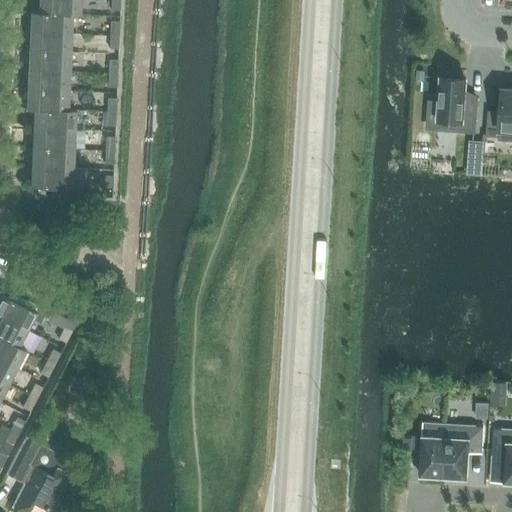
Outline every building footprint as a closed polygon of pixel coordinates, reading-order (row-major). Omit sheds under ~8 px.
[(37,0),(37,12),(72,14),(72,15),(80,16),(80,0),(37,0)] [(120,0),(111,0),(111,10),(120,11),(120,0)] [(30,12),(29,31),(71,33),(72,15),(72,14),(37,12),(30,12)] [(110,22),(110,35),(119,36),(119,22),(110,22)] [(29,31),(28,51),(70,53),(71,33),(29,31)] [(119,36),(110,35),(109,49),(118,49),(119,36)] [(28,51),(27,70),(70,72),(70,53),(28,51)] [(109,60),(108,74),(117,74),(118,61),(109,60)] [(27,70),(26,89),(69,91),(70,72),(27,70)] [(446,77),(441,77),(440,103),(430,102),(428,128),(474,131),(477,98),(465,97),(466,79),(462,78),(463,73),(446,72),(446,77)] [(117,74),(108,74),(108,87),(117,88),(117,74)] [(511,89),(503,88),(501,112),(489,111),(487,136),(499,136),(499,140),(511,141),(511,89)] [(25,109),(32,109),(68,111),(68,110),(69,91),(26,89),(25,109)] [(107,98),(107,112),(115,112),(116,98),(107,98)] [(32,109),(32,128),(75,130),(75,110),(68,110),(68,111),(32,109)] [(115,112),(107,112),(106,126),(115,126),(115,112)] [(32,128),(31,147),(74,149),(75,130),(32,128)] [(105,138),(105,151),(114,151),(114,138),(105,138)] [(469,141),(467,157),(482,159),(484,142),(469,141)] [(31,147),(30,167),(73,168),(74,149),(31,147)] [(114,151),(105,151),(104,164),(113,165),(114,151)] [(73,168),(30,167),(29,187),(37,187),(45,187),(72,189),(73,168)] [(103,190),(112,190),(113,177),(104,176),(103,190)] [(0,293),(0,316),(27,331),(35,335),(40,325),(32,321),(36,313),(0,293)] [(0,338),(18,348),(18,347),(27,331),(0,316),(0,338)] [(57,340),(65,344),(71,332),(63,328),(57,340)] [(0,338),(0,359),(16,368),(25,351),(18,347),(18,348),(0,338)] [(51,350),(45,362),(53,367),(59,355),(51,350)] [(0,359),(0,381),(7,385),(16,368),(0,359)] [(53,367),(45,362),(38,374),(46,378),(53,367)] [(493,383),(492,396),(491,404),(507,406),(509,384),(509,383),(493,382),(493,383)] [(33,384),(27,396),(34,401),(41,388),(33,384)] [(34,401),(27,396),(20,408),(28,413),(34,401)] [(15,418),(9,430),(16,435),(22,422),(15,418)] [(420,475),(444,477),(447,424),(423,423),(420,475)] [(447,424),(444,477),(467,478),(469,452),(482,453),(483,426),(447,424)] [(504,482),(511,482),(511,430),(494,429),(493,455),(506,456),(504,482)] [(16,435),(9,430),(2,442),(10,447),(16,435)] [(25,435),(4,473),(22,482),(9,507),(19,511),(26,511),(31,502),(50,511),(56,502),(71,509),(73,476),(71,474),(55,466),(61,454),(25,435)] [(403,450),(411,450),(412,438),(404,438),(403,450)]
